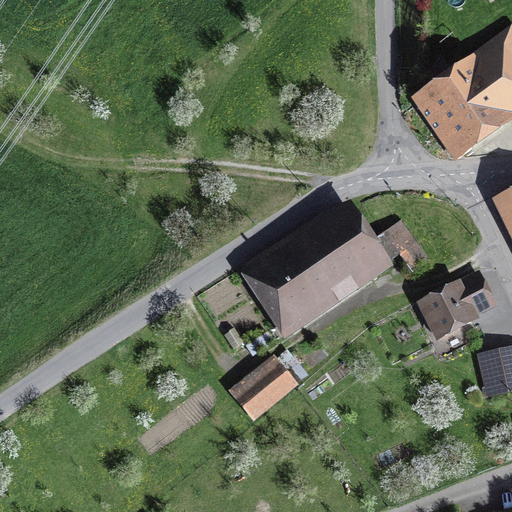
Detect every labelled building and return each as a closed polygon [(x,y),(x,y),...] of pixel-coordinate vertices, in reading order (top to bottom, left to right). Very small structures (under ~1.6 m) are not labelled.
[(511,18),(402,98),(449,163),(511,117),(511,18)] [(511,185),(486,197),(511,256),(511,185)] [(249,276),(284,328),(382,262),(392,255),(403,272),(420,260),(394,222),(367,240),(346,210),(249,276)] [(455,279),(408,302),(427,341),(473,319),(472,316),(488,308),(474,278),(458,285),(455,279)] [(511,352),(483,358),(490,393),(511,388),(511,352)] [(274,360),(236,390),(253,412),(291,383),(274,360)]
